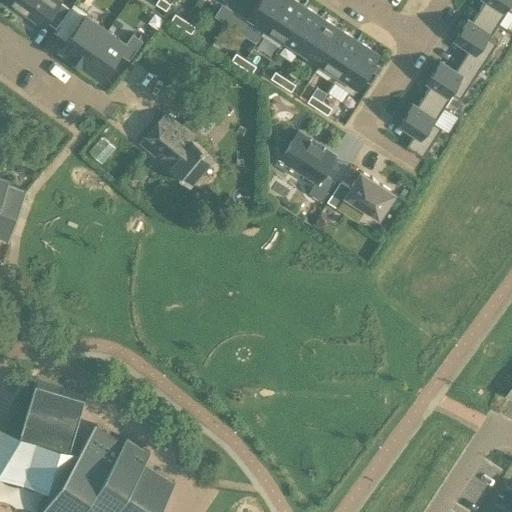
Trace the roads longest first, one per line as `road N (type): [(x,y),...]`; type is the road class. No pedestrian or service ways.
road 1 (residential): [(415,38),(360,125),(420,163)]
road 2 (residential): [(511,435),(493,426),(436,511)]
